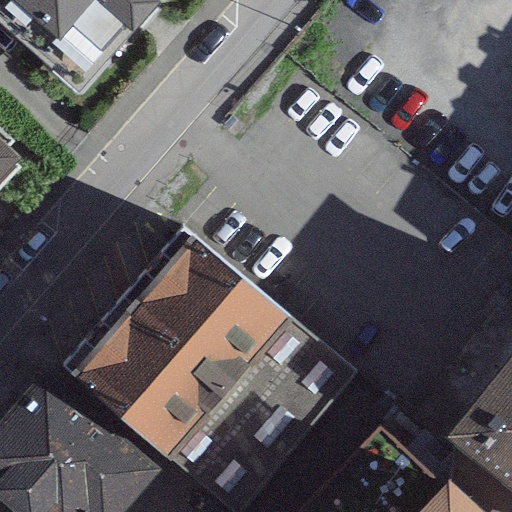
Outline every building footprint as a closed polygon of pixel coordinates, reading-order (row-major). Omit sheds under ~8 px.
[(170,0),(0,0),(0,34),(78,103),(170,0)] [(0,188),(20,168),(6,155),(15,146),(0,132),(0,188)] [(240,511),(353,376),(181,235),(64,377),(72,384),(69,388),(169,471),(173,467),(227,511),(240,511)] [(511,367),(447,449),(511,501),(511,367)] [(131,511),(161,477),(44,376),(0,426),(0,509),(3,511),(131,511)] [(471,511),(449,491),(428,511),(471,511)]
